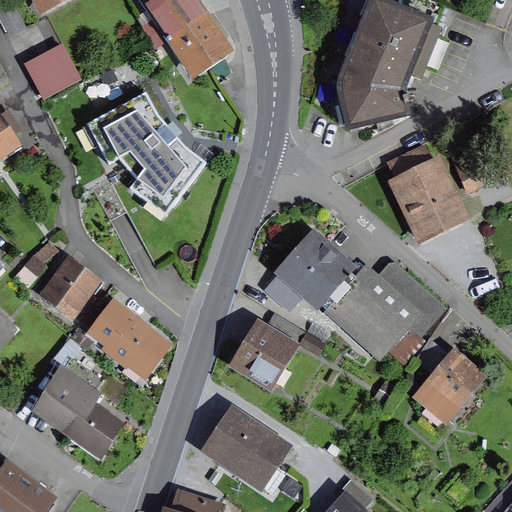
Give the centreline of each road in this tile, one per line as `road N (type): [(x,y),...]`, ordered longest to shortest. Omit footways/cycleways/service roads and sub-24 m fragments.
road 1 (residential): [(211,324),(112,274),(71,229),(62,154),(0,38)]
road 2 (residential): [(264,158),(329,192),(511,351)]
road 3 (tertiary): [(211,324),(152,507)]
road 4 (residential): [(0,416),(97,488),(152,507)]
road 5 (tertiary): [(264,158),(211,324)]
road 6 (tertiary): [(262,0),(275,83),(264,158)]
